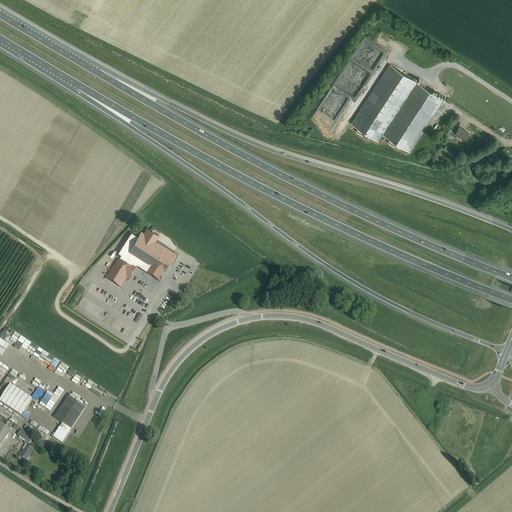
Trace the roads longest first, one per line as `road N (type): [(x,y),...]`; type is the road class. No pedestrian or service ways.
road 1 (motorway): [(78,84),(330,269),(505,351)]
road 2 (motorway): [(511,278),(300,184),(77,60)]
road 3 (motorway): [(78,84),(291,205),(511,300)]
road 4 (secondary): [(109,511),(168,371),(199,340),(236,320),(308,319),(461,384)]
road 5 (motorway): [(511,229),(259,145),(77,60)]
